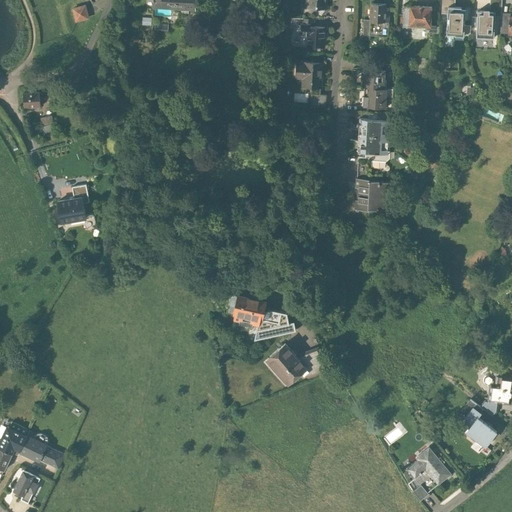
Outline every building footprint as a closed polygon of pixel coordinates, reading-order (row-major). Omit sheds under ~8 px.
[(153,0),(153,8),(195,10),(195,0),(153,0)] [(303,0),(303,9),(327,10),(326,0),(303,0)] [(372,3),(371,21),(389,22),(389,9),(385,9),(386,4),(372,3)] [(431,26),(431,7),(403,5),(402,27),(420,28),(420,26),(431,26)] [(85,8),(73,11),(76,23),(88,20),(85,8)] [(465,9),(448,8),(447,36),(464,36),(465,9)] [(494,12),(478,11),(477,38),(493,39),(494,12)] [(313,21),(290,20),(290,27),(302,28),(313,28),(313,21)] [(388,37),(389,22),(371,21),(363,21),(362,40),(369,40),(369,36),(388,37)] [(313,28),(302,28),(301,36),(307,36),(307,49),(323,50),(324,29),(313,28)] [(303,64),(296,64),(295,80),(302,81),(302,89),(321,90),(322,65),(319,65),(303,64)] [(366,69),(363,69),(362,88),(365,88),(384,89),(385,70),(380,70),(366,69)] [(384,89),(365,88),(364,107),(367,107),(378,108),(385,108),(386,89),(384,89)] [(39,93),(23,94),(23,109),(40,108),(39,93)] [(295,103),(308,103),(308,94),(295,94),(295,103)] [(325,106),(325,95),(311,94),(311,106),(325,106)] [(54,115),(39,119),(41,127),(56,123),(54,115)] [(361,120),(360,136),(388,138),(388,121),(361,120)] [(387,145),(388,138),(360,136),(359,153),(365,153),(387,154),(387,145)] [(387,154),(365,153),(365,159),(372,159),(371,168),(379,169),(379,163),(385,163),(389,159),(390,145),(387,145),(387,154)] [(439,161),(432,157),(428,164),(435,167),(439,161)] [(365,159),(358,159),(357,180),(370,181),(371,168),(372,159),(365,159)] [(370,181),(357,180),(355,180),(354,189),(358,189),(358,194),(369,194),(369,199),(357,198),(357,206),(354,206),(354,210),(368,211),(374,211),(377,213),(386,213),(386,194),(389,194),(389,184),(370,184),(370,181)] [(83,200),(59,204),(62,223),(86,219),(83,200)] [(267,303),(239,297),(234,320),(260,326),(261,322),(263,322),(263,320),(265,310),(267,303)] [(281,314),(265,310),(263,320),(279,324),(281,314)] [(293,327),(285,325),(283,334),(292,336),(293,327)] [(286,345),(267,362),(289,386),(305,372),(308,369),(299,359),(286,345)] [(319,352),(299,359),(308,369),(305,372),(307,379),(326,371),(319,352)] [(12,353),(8,357),(15,364),(19,360),(12,353)] [(494,386),(492,400),(511,404),(511,399),(511,377),(498,376),(498,379),(504,380),(503,387),(494,386)] [(31,380),(27,388),(38,394),(43,386),(31,380)] [(465,420),(473,427),(480,418),(483,414),(476,408),(465,420)] [(473,427),(469,432),(487,447),(499,433),(480,418),(473,427)] [(8,425),(0,442),(0,447),(12,454),(15,448),(21,451),(29,434),(31,430),(13,421),(11,426),(8,425)] [(49,444),(29,434),(21,451),(20,452),(40,462),(41,459),(48,446),(49,444)] [(66,454),(48,446),(41,459),(59,468),(66,454)] [(0,447),(0,468),(4,471),(12,454),(0,447)] [(420,461),(409,470),(417,479),(427,470),(440,485),(453,474),(431,448),(418,458),(420,461)] [(406,467),(416,458),(413,455),(403,464),(406,467)] [(35,475),(25,470),(15,489),(25,494),(27,490),(36,493),(39,486),(31,483),(35,475)] [(430,495),(423,486),(415,492),(422,501),(430,495)] [(43,501),(38,497),(34,503),(39,507),(43,501)]
